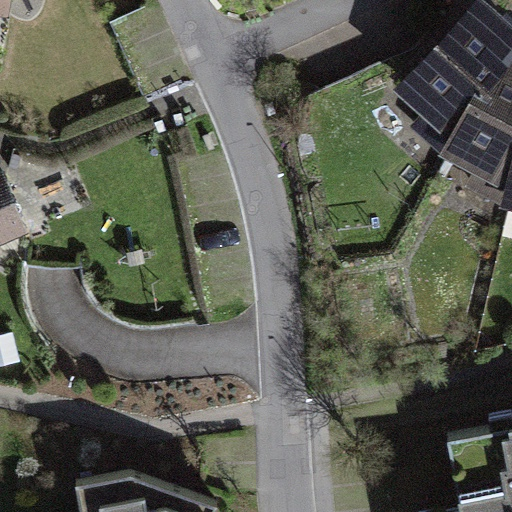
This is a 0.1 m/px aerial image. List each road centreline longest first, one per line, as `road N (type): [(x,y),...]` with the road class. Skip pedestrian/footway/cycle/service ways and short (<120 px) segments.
road 1 (residential): [(294,511),(275,240),(216,61)]
road 2 (residential): [(216,61),(343,0)]
